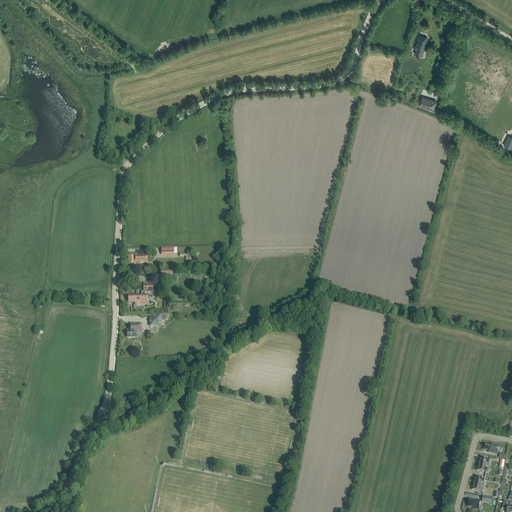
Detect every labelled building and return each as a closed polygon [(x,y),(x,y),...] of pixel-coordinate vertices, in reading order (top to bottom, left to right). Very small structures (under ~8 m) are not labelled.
[(424,50),(427,39),(418,36),(414,49),(416,49),(414,54),(421,56),(423,50),(424,50)] [(434,109),(436,102),(423,98),(421,105),(434,109)] [(511,148),(511,137),(508,135),(503,145),(511,149),(511,148)] [(139,262),(147,262),(147,256),(139,256),(135,256),(128,256),(128,265),(135,264),(135,262),(139,262)] [(135,303),(135,305),(146,305),(146,296),(145,296),(145,292),(152,292),(152,285),(143,285),(143,292),(141,292),(141,296),(128,296),(128,303),(135,303)] [(161,314),(154,315),(154,318),(150,318),(150,326),(158,326),(158,321),(161,321),(161,314)] [(141,333),(141,324),(130,324),(130,331),(127,331),(127,337),(128,337),(128,338),(130,338),(131,337),(136,337),(136,333),(141,333)] [(486,444),(485,450),(489,451),(489,453),(498,454),(499,446),(490,444),(490,445),(486,444)] [(489,460),(479,458),(478,464),(488,466),(489,460)] [(478,464),(477,471),(487,472),(488,466),(478,464)] [(474,478),(473,484),(483,486),(484,480),(474,478)] [(482,492),(483,486),(473,484),(472,490),(482,492)] [(476,501),(470,499),(468,507),(474,508),(474,509),(478,510),(480,501),(476,500),(476,501)] [(511,511),(511,502),(504,501),(502,509),(507,510),(506,511),(511,511)]
